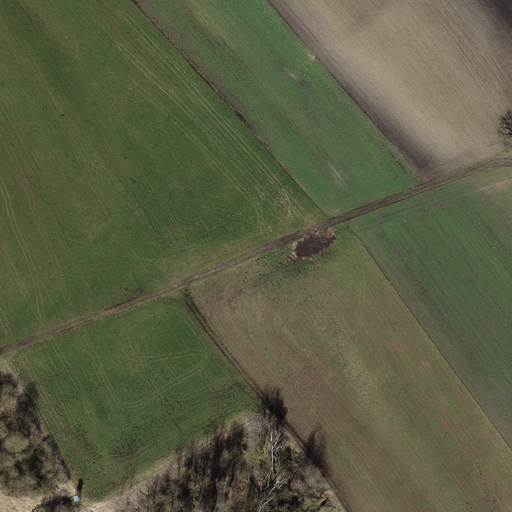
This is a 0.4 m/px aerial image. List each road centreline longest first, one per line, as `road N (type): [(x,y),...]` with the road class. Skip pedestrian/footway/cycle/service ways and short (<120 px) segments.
road 1 (track): [(511,164),(429,187),(188,281)]
road 2 (track): [(175,286),(353,511)]
road 3 (track): [(0,352),(188,281)]
